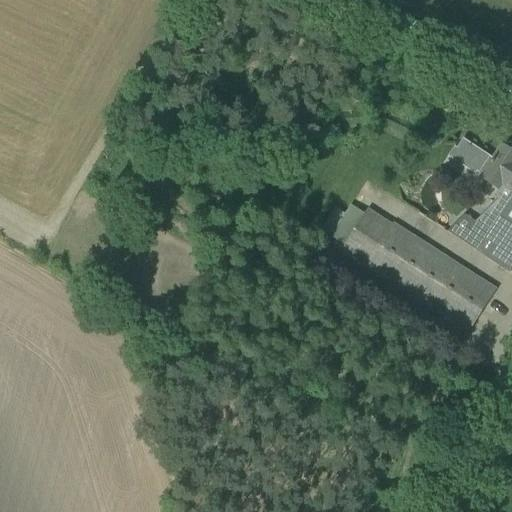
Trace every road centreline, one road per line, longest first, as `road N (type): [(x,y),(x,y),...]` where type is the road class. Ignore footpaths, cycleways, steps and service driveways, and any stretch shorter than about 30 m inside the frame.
road 1 (secondary): [(343,0),(511,84)]
road 2 (tertiary): [(440,511),(449,479),(511,375)]
